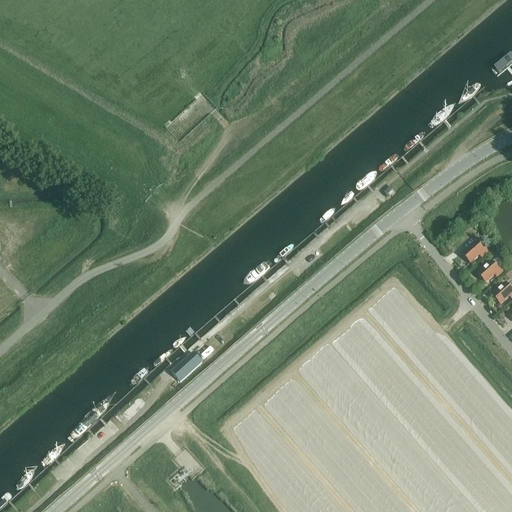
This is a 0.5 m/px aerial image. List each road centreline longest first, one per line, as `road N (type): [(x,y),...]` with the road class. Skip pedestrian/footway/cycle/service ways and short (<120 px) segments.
road 1 (unclassified): [(55,511),(400,212)]
road 2 (residential): [(511,350),(400,212)]
road 3 (unclassified): [(400,212),(511,137)]
